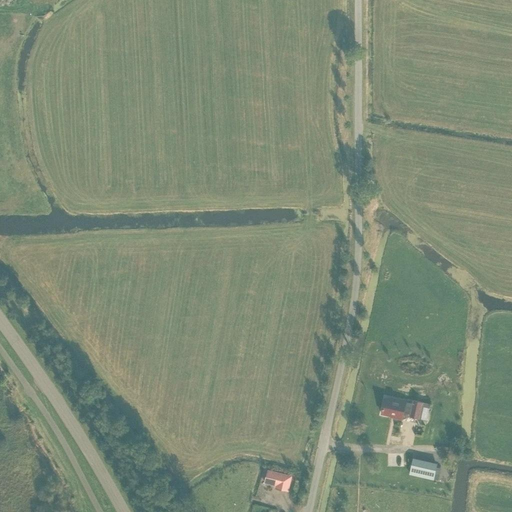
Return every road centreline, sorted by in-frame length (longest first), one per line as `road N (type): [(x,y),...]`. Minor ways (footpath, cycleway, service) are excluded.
road 1 (unclassified): [(309,511),(358,258),(358,0)]
road 2 (tertiary): [(120,511),(0,325)]
